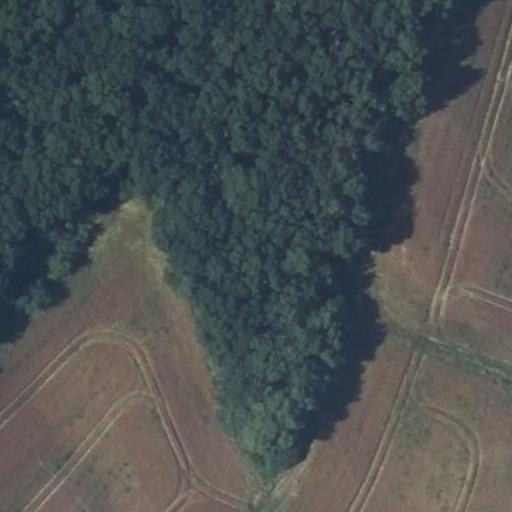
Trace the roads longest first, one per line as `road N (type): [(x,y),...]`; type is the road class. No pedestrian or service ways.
road 1 (track): [(271,511),(325,403),(447,0)]
road 2 (track): [(339,358),(312,317),(312,298),(403,0)]
road 3 (track): [(351,322),(511,386)]
